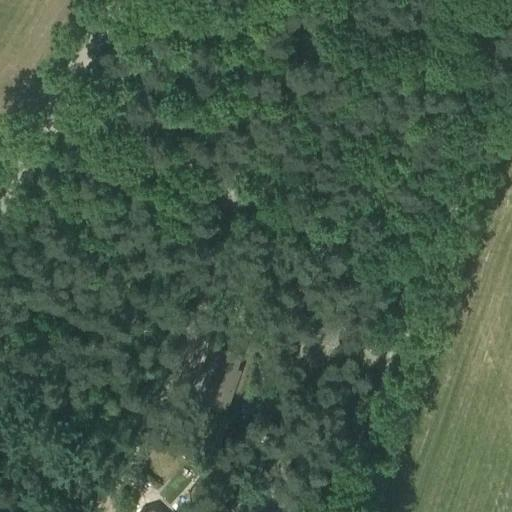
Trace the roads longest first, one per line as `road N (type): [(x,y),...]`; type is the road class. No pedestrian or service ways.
road 1 (track): [(340,511),(417,285)]
road 2 (track): [(417,285),(482,125),(511,94)]
road 3 (unclassified): [(212,198),(53,126)]
road 4 (unclassified): [(53,126),(123,0)]
